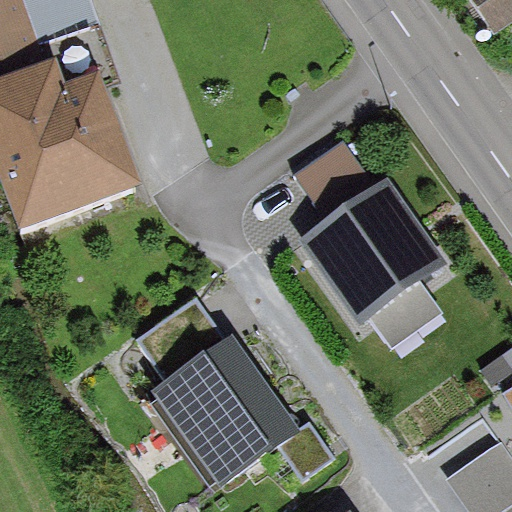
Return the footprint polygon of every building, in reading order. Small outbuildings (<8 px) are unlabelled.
[(0,0),(0,179),(17,229),(144,185),(110,89),(125,84),(95,0),(0,0)] [(511,0),(468,0),(493,35),(511,21),(511,0)] [(422,280),(447,263),(388,180),(376,188),(346,145),(298,179),(329,223),(305,239),(362,320),(373,313),(395,345),(444,311),(422,280)] [(137,341),(166,381),(226,337),(198,298),(137,341)] [(301,430),(233,333),(226,337),(166,381),(154,389),(162,400),(154,405),(215,491),(277,447),(301,430)] [(511,349),(482,370),(492,385),(511,371),(511,349)] [(301,430),(277,447),(302,482),(336,459),(311,423),(301,430)] [(511,454),(503,441),(447,479),(470,511),(500,511),(511,504),(511,454)]
